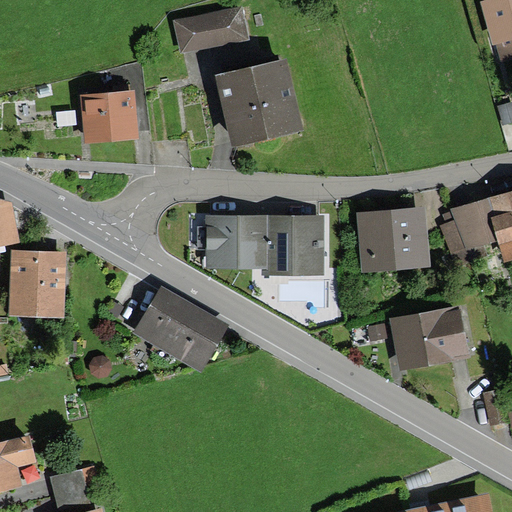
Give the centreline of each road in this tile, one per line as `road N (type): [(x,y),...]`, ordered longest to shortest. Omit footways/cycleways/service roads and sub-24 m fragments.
road 1 (residential): [(511,474),(108,238)]
road 2 (residential): [(108,238),(135,195),(158,186),(379,187),(511,168)]
road 3 (residential): [(108,238),(0,185)]
